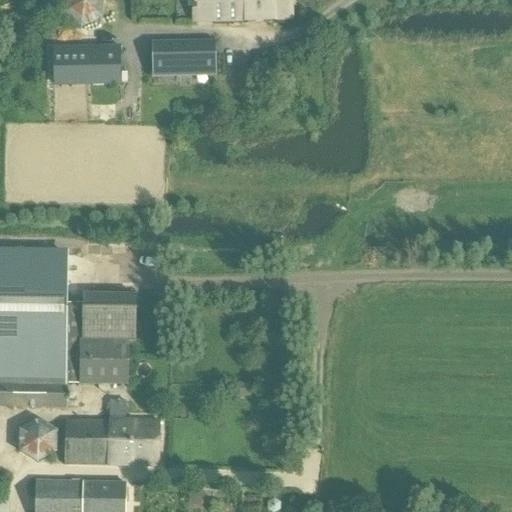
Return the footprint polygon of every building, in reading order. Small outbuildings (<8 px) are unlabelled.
[(101,21),(104,0),(65,0),(63,15),(80,29),(101,21)] [(293,20),(292,0),(191,0),(193,23),(293,20)] [(216,42),(151,44),(152,75),(217,74),(216,42)] [(120,48),(53,50),(54,85),(120,84),(120,48)] [(0,408),(67,410),(68,386),(128,388),(128,342),(135,342),(136,298),(136,297),(105,296),(82,296),(82,342),(80,342),(80,351),(66,351),(66,316),(68,253),(0,251),(0,408)] [(125,422),(126,403),(110,402),(110,422),(66,422),(64,466),(158,467),(160,423),(125,422)] [(57,454),(57,432),(38,421),(19,432),(19,453),(37,465),(57,454)] [(35,511),(125,511),(126,485),(36,484),(35,511)]
